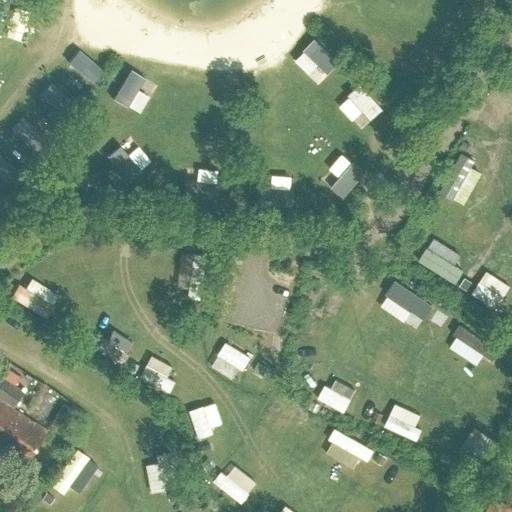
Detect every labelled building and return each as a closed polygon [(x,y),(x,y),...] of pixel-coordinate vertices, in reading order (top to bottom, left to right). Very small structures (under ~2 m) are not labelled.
[(335,9),(321,30),(348,48),(362,27),(335,9)] [(130,110),(140,81),(129,77),(131,70),(118,66),(106,101),(130,110)] [(66,100),(77,109),(102,76),(91,68),(66,100)] [(339,79),(323,93),(343,116),(359,103),(339,79)] [(222,85),(218,113),(242,115),(245,87),(222,85)] [(393,130),(369,131),(371,172),(394,171),(393,130)] [(0,178),(0,197),(10,188),(0,178)] [(186,264),(171,293),(192,303),(206,275),(186,264)] [(26,286),(11,308),(43,329),(58,307),(26,286)] [(480,287),(472,298),(497,316),(505,305),(480,287)] [(278,331),(278,293),(242,292),(242,331),(278,331)] [(323,334),(325,321),(337,324),(342,303),(316,297),(309,331),(323,334)] [(395,324),(403,311),(382,298),(374,310),(395,324)] [(476,375),(485,363),(455,342),(447,355),(476,375)] [(302,376),(324,373),(321,355),(299,358),(302,376)] [(224,374),(242,389),(255,373),(237,358),(224,374)] [(23,391),(0,376),(0,450),(8,455),(11,451),(27,462),(47,430),(12,408),(23,391)] [(43,421),(54,400),(42,394),(31,415),(43,421)] [(321,394),(316,409),(344,419),(349,404),(321,394)] [(156,470),(144,473),(150,503),(170,499),(163,463),(155,464),(156,470)]
